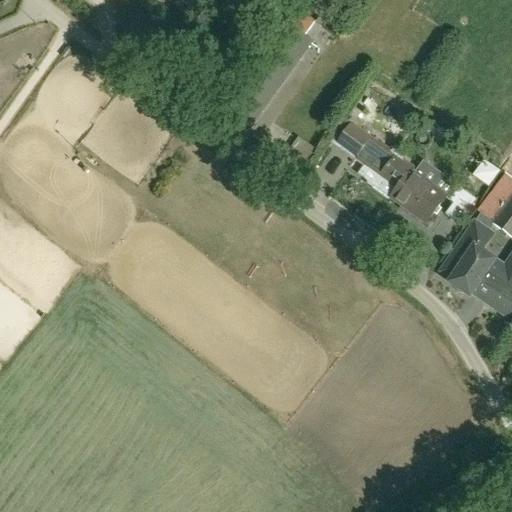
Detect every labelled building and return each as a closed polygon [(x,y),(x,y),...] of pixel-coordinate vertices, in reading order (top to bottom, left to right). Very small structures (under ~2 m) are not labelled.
[(312,37),(322,26),(306,12),(296,22),(312,37)] [(250,133),(312,41),(291,25),(230,110),(222,122),(242,137),(247,131),(250,133)] [(216,107),(228,89),(212,79),(201,97),(216,107)] [(351,123),(336,145),(365,166),(381,145),(351,123)] [(303,165),(313,148),(303,142),(293,159),(303,165)] [(395,155),(381,145),(365,166),(397,190),(391,198),(426,224),(445,199),(449,202),(459,188),(423,162),(416,171),(395,155)] [(486,164),(478,181),(495,189),(503,172),(486,164)] [(465,294),(469,297),(486,272),(500,281),(486,303),(511,321),(511,252),(503,264),(484,250),(496,235),(490,231),(494,226),(511,240),(511,180),(506,175),(478,212),(480,214),(440,274),(441,275),(446,268),(455,275),(450,283),(454,286),(455,289),(457,291),(459,293),(462,294),(465,294)]
